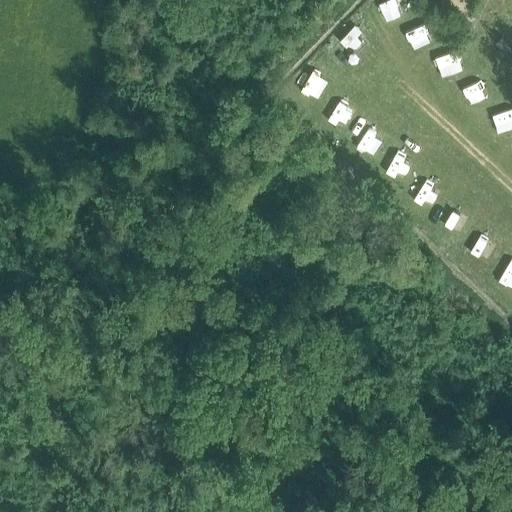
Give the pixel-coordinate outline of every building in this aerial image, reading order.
[(415,48),(433,40),(426,22),(408,30),(415,48)] [(355,26),(338,41),(347,50),(363,35),(355,26)] [(445,71),(463,69),(461,53),(443,56),(445,71)] [(469,105),(491,97),(485,77),(462,85),(469,105)] [(511,105),(497,111),(505,130),(511,126),(511,105)] [(460,235),(470,217),(453,207),(443,226),(460,235)] [(483,235),(475,248),(489,257),(498,244),(483,235)]
